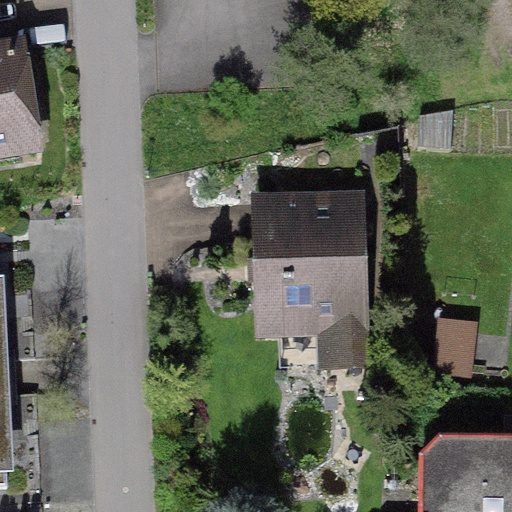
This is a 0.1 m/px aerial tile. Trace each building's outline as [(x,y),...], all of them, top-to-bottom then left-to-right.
[(0,165),(45,158),(25,40),(0,44),(0,165)] [(455,150),(453,113),(419,115),(421,152),(455,150)] [(365,194),(251,197),(255,341),(278,340),(279,372),(317,370),(317,373),(370,372),(365,194)] [(0,490),(9,490),(8,480),(14,480),(5,282),(0,282),(0,490)] [(430,370),(472,377),(481,326),(439,319),(430,370)] [(511,511),(511,444),(439,445),(418,463),(417,511),(511,511)]
